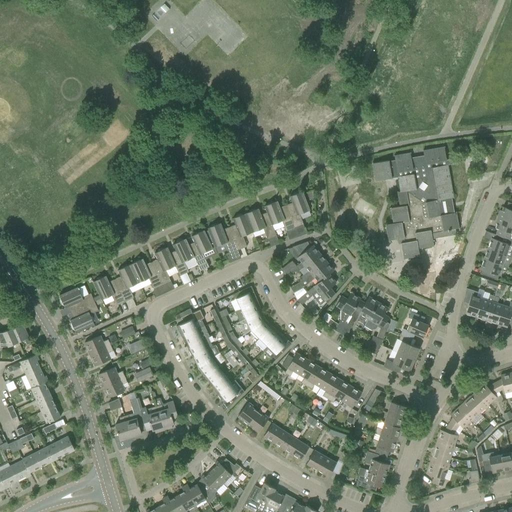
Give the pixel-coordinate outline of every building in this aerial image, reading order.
[(389,161),(372,164),(375,181),(398,177),(400,192),(398,192),(400,207),(391,208),(393,224),(386,225),(389,241),(398,239),(399,244),(401,244),(404,259),(419,256),(418,248),(433,246),(432,239),(456,234),(455,229),(458,228),(456,213),(454,213),(451,198),(453,197),(447,165),(449,165),(449,160),(446,160),(444,147),(423,151),(424,156),(411,158),(410,153),(394,156),(395,161),(389,162),(389,161)] [(292,203),(286,206),(291,218),(295,228),(303,225),(299,214),(310,210),(304,194),(303,192),(300,193),(297,192),(294,193),(292,196),(289,197),(292,203)] [(264,206),(267,213),(272,225),(282,221),(284,227),(286,232),(295,228),(291,218),(286,206),(280,208),(277,201),(274,202),(271,202),(269,203),(267,205),(264,206)] [(511,203),(508,202),(506,208),(503,207),(501,211),(500,210),(498,217),(511,222),(511,203)] [(267,239),(276,236),(274,231),(272,225),(267,213),(261,215),(258,209),(256,210),(253,209),(250,210),(248,213),(245,214),(253,232),(263,229),(267,239)] [(235,225),(229,228),(238,250),(247,247),(243,236),(253,232),(245,214),(243,215),(240,214),(237,215),(235,218),(233,219),(235,225)] [(496,235),(498,236),(511,240),(511,222),(498,217),(495,224),(496,224),(495,228),(498,229),(496,235)] [(210,227),(207,228),(209,233),(214,247),(225,243),(229,254),(228,257),(230,262),(235,260),(232,252),(238,250),(229,228),(223,230),(220,223),(218,224),(215,224),(212,225),(210,227)] [(194,243),(188,245),(194,257),(200,271),(209,267),(205,259),(202,253),(212,249),(213,249),(212,248),(214,247),(209,233),(206,234),(204,230),(201,232),(198,231),(196,232),(195,234),(194,235),(191,236),(194,243)] [(488,249),(506,255),(511,240),(498,236),(496,240),(491,238),(488,249)] [(194,257),(188,245),(185,239),(183,240),(180,240),(177,241),(175,244),(173,245),(176,251),(170,254),(175,266),(180,276),(189,272),(184,262),(194,257)] [(292,261),(281,269),(284,275),(299,271),(305,266),(304,266),(320,254),(312,245),(311,246),(307,242),(292,248),(299,256),(297,257),(301,262),(296,267),(292,261)] [(166,271),(175,266),(170,254),(167,248),(164,249),(162,249),(159,250),(157,252),(154,253),(157,260),(151,262),(162,285),(170,281),(166,271)] [(508,268),(511,257),(506,255),(488,249),(484,259),(508,268)] [(303,275),(299,278),(300,282),(306,279),(327,262),(320,254),(304,266),(305,266),(308,271),(303,275)] [(153,289),(162,285),(151,262),(146,265),(143,259),(140,260),(137,260),(134,261),(132,264),(130,265),(139,283),(148,278),(153,289)] [(480,274),(490,278),(497,280),(499,276),(502,270),(507,272),(508,268),(484,259),(480,269),(482,270),(480,274)] [(334,271),(327,262),(306,279),(309,283),(314,278),(318,283),(329,274),(329,275),(334,271)] [(115,280),(125,302),(133,298),(129,288),(139,283),(130,265),(128,266),(125,265),(122,267),(120,269),(117,270),(120,277),(115,280)] [(318,283),(297,300),(301,305),(317,292),(325,302),(335,294),(330,288),(336,283),(329,275),(329,274),(318,283)] [(99,295),(101,299),(101,300),(112,296),(116,306),(125,302),(115,280),(109,282),(106,276),(103,277),(100,277),(97,278),(96,281),(93,282),(99,295)] [(498,284),(488,281),(486,285),(497,289),(498,284)] [(290,288),(293,293),(303,288),(300,282),(290,288)] [(498,284),(497,289),(496,291),(502,293),(505,285),(499,283),(498,284)] [(230,302),(235,312),(240,309),(257,301),(251,286),(232,295),(235,300),(230,302)] [(69,306),(72,312),(94,302),(93,298),(90,294),(82,297),(77,287),(59,295),(60,298),(60,301),(61,304),(63,306),(65,308),(69,306)] [(471,316),(476,317),(482,298),(476,296),(477,292),(466,288),(462,302),(468,304),(465,313),(466,314),(466,315),(471,316)] [(341,309),(341,310),(341,320),(334,330),(340,334),(346,323),(345,322),(350,315),(351,316),(354,310),(359,300),(360,300),(361,299),(351,293),(347,300),(341,296),(336,305),(336,306),(341,309)] [(482,298),(476,317),(480,319),(480,320),(484,321),(485,320),(486,321),(494,296),(490,295),(488,300),(482,298)] [(494,296),(486,321),(487,321),(487,322),(491,323),(492,322),(496,324),(502,305),(497,304),(499,298),(494,296)] [(350,315),(345,322),(346,323),(340,334),(345,337),(351,326),(354,323),(355,323),(358,318),(357,315),(358,313),(368,319),(378,302),(368,297),(364,303),(360,300),(359,300),(354,310),(351,316),(350,315)] [(72,329),(75,330),(76,333),(94,325),(90,315),(98,311),(96,306),(103,303),(101,300),(101,299),(72,312),(74,318),(70,320),(71,323),(71,326),(72,329)] [(240,309),(245,319),(262,311),(257,301),(240,309)] [(368,319),(364,326),(372,330),(376,329),(378,327),(379,325),(383,328),(384,326),(389,318),(384,315),(388,308),(378,302),(368,319)] [(496,324),(501,325),(500,326),(505,328),(505,327),(507,327),(509,321),(511,321),(511,302),(510,302),(509,307),(502,305),(496,324)] [(181,318),(192,313),(190,309),(179,314),(181,318)] [(216,315),(214,309),(210,311),(212,317),(214,320),(218,318),(216,315)] [(183,323),(176,327),(181,337),(198,329),(195,323),(199,321),(204,318),(203,316),(200,310),(192,314),(192,313),(181,318),(183,323)] [(262,311),(245,319),(238,322),(244,335),(250,330),(265,320),(262,311)] [(403,329),(400,334),(401,335),(403,335),(412,339),(414,334),(423,337),(428,326),(419,322),(422,317),(416,314),(411,312),(408,318),(412,319),(407,330),(403,329)] [(326,313),(321,319),(327,323),(331,317),(326,313)] [(215,321),(212,322),(215,328),(221,325),(221,324),(218,318),(214,320),(215,321)] [(227,320),(223,322),(225,326),(228,332),(232,330),(229,324),(227,320)] [(265,320),(250,330),(259,339),(272,326),(265,320)] [(391,320),(387,330),(392,332),(393,332),(397,323),(391,320)] [(24,340),(27,345),(31,344),(22,324),(13,328),(19,342),(24,340)] [(259,339),(256,343),(263,350),(267,347),(280,333),(272,326),(259,339)] [(123,339),(134,334),(132,327),(121,332),(123,339)] [(0,346),(0,347),(8,346),(8,347),(19,342),(13,328),(1,333),(0,332),(0,346)] [(198,329),(181,337),(186,347),(202,339),(198,329)] [(271,351),(278,357),(286,349),(283,347),(289,341),(280,333),(267,347),(271,351)] [(115,335),(109,338),(111,344),(117,341),(115,335)] [(397,353),(414,360),(419,348),(410,345),(412,339),(401,335),(399,340),(402,341),(397,353)] [(90,354),(111,345),(108,339),(103,342),(100,336),(84,343),(90,354)] [(367,350),(367,351),(371,352),(376,354),(380,346),(381,343),(382,340),(373,336),(367,350)] [(202,339),(186,347),(191,356),(212,347),(207,337),(202,339)] [(141,340),(136,342),(139,350),(145,348),(141,340)] [(116,357),(111,345),(90,354),(95,366),(104,362),(116,357)] [(212,347),(191,356),(197,367),(214,356),(219,353),(215,345),(212,347)] [(296,353),(284,373),(290,376),(295,380),(298,375),(307,360),(296,353)] [(414,360),(397,353),(393,363),(386,360),(383,366),(387,368),(398,373),(400,367),(409,371),(414,360)] [(27,359),(20,362),(25,374),(40,368),(36,361),(38,360),(36,355),(27,359)] [(220,364),(214,356),(197,367),(204,377),(220,364)] [(301,383),(306,386),(318,367),(307,360),(298,375),(304,378),(301,383)] [(220,364),(204,377),(211,386),(224,375),(218,367),(220,365),(220,364)] [(104,386),(125,377),(122,371),(117,374),(114,367),(108,370),(98,374),(104,386)] [(320,388),(329,373),(318,367),(306,386),(312,389),(315,384),(320,388)] [(40,368),(25,374),(31,386),(47,379),(45,376),(44,377),(40,368)] [(142,380),(153,375),(150,368),(138,373),(134,375),(137,382),(142,380)] [(253,368),(249,371),(256,379),(260,376),(253,368)] [(329,373),(320,388),(325,391),(322,396),(328,399),(340,380),(329,373)] [(511,374),(511,373),(500,375),(501,379),(494,383),(498,391),(503,389),(504,393),(505,393),(511,391),(511,374)] [(224,375),(211,386),(217,395),(231,384),(224,375)] [(127,383),(125,377),(104,386),(109,398),(118,394),(125,391),(122,385),(127,383)] [(48,381),(47,379),(31,386),(32,388),(31,388),(35,399),(49,393),(45,383),(48,381)] [(163,379),(160,381),(156,382),(159,388),(166,385),(163,379)] [(340,380),(328,399),(333,403),(336,398),(341,401),(350,386),(340,380)] [(231,384),(217,395),(224,404),(228,409),(241,396),(241,395),(244,392),(235,381),(231,384)] [(260,381),(257,385),(264,390),(271,395),(273,391),(267,386),(260,381)] [(494,394),(498,391),(494,383),(487,387),(484,384),(476,392),(488,405),(497,397),(494,394)] [(350,386),(341,401),(347,404),(344,409),(349,413),(356,401),(361,393),(350,386)] [(284,387),(280,393),(285,396),(289,390),(284,387)] [(9,391),(11,398),(19,394),(17,388),(9,391)] [(381,391),(375,389),(368,401),(373,404),(381,391)] [(271,395),(272,396),(277,400),(280,397),(273,391),(271,395)] [(489,406),(488,405),(476,392),(467,399),(479,413),(484,409),(485,409),(489,406)] [(41,411),(55,405),(49,393),(35,399),(41,411)] [(294,394),(290,399),(295,403),(299,397),(294,394)] [(137,398),(130,401),(134,416),(141,414),(140,409),(137,398)] [(121,407),(120,404),(118,399),(108,403),(110,411),(121,407)] [(475,418),(475,417),(479,413),(467,399),(459,407),(471,421),(471,422),(475,418)] [(162,405),(157,406),(164,431),(172,428),(171,424),(174,424),(172,417),(177,415),(175,407),(173,401),(166,403),(168,409),(164,411),(162,405)] [(238,416),(248,424),(257,412),(252,407),(253,406),(248,402),(238,416)] [(387,414),(402,419),(406,407),(391,402),(387,414)] [(12,405),(10,406),(7,408),(9,414),(15,411),(12,405)] [(55,405),(41,411),(46,424),(60,417),(55,405)] [(154,430),(155,433),(164,431),(157,406),(146,410),(145,407),(140,409),(141,414),(146,430),(151,429),(152,430),(154,430)] [(448,424),(456,429),(459,425),(462,428),(471,421),(459,407),(450,415),(453,418),(448,424)] [(315,409),(312,414),(317,417),(320,412),(315,409)] [(9,414),(12,419),(17,417),(15,411),(9,414)] [(257,412),(248,424),(258,432),(269,418),(264,415),(263,416),(257,412)] [(502,415),(505,422),(511,418),(511,416),(510,412),(502,415)] [(384,425),(400,430),(401,428),(399,428),(402,419),(387,414),(384,425)] [(124,416),(130,437),(141,433),(137,418),(131,420),(129,415),(124,416)] [(130,437),(124,416),(119,418),(121,423),(115,425),(120,440),(130,437)] [(51,431),(56,429),(65,425),(63,419),(49,426),(51,431)] [(273,443),(281,430),(272,423),(269,428),(263,437),(273,443)] [(437,441),(454,446),(457,436),(453,434),(456,429),(448,424),(444,431),(440,430),(437,441)] [(380,435),(380,436),(396,441),(400,430),(384,425),(382,429),(377,427),(375,434),(380,435)] [(16,430),(19,436),(24,433),(22,427),(16,430)] [(273,443),(282,448),(290,435),(281,430),(273,443)] [(28,441),(34,439),(31,433),(26,436),(28,441)] [(483,434),(477,439),(480,442),(486,436),(483,434)] [(282,448),(291,454),(299,441),(290,435),(282,448)] [(20,438),(20,439),(22,444),(28,441),(26,436),(20,438)] [(56,442),(63,456),(75,450),(68,436),(56,442)] [(393,453),(396,441),(380,436),(378,441),(373,439),(371,446),(393,453)] [(0,445),(0,446),(2,451),(9,448),(12,453),(18,450),(14,441),(8,444),(6,442),(0,445)] [(299,441),(291,454),(300,460),(306,452),(309,447),(299,441)] [(455,447),(454,446),(437,441),(433,452),(450,457),(452,451),(453,452),(455,447)] [(469,449),(473,449),(478,444),(473,441),(469,445),(468,449),(469,449)] [(52,461),(63,456),(56,442),(46,447),(52,461)] [(480,446),(476,450),(479,462),(482,461),(489,460),(492,473),(503,471),(499,455),(494,456),(493,452),(483,455),(480,446)] [(41,467),(52,461),(46,447),(34,453),(41,467)] [(317,470),(325,457),(314,450),(311,455),(306,464),(317,470)] [(360,468),(385,476),(389,465),(376,461),(378,455),(367,451),(363,462),(370,464),(368,470),(360,468)] [(430,463),(447,468),(449,464),(448,463),(450,457),(433,452),(430,463)] [(499,455),(503,471),(511,468),(511,462),(510,452),(499,455)] [(22,459),(23,460),(29,473),(30,472),(41,467),(34,453),(22,459)] [(325,457),(317,470),(329,477),(334,468),(336,463),(325,457)] [(216,465),(211,471),(223,484),(240,466),(235,463),(234,465),(225,458),(220,464),(217,461),(215,464),(216,465)] [(26,478),(28,477),(31,475),(30,472),(29,473),(23,460),(10,467),(17,480),(25,476),(26,478)] [(447,468),(430,463),(426,474),(434,476),(432,483),(442,486),(444,479),(443,479),(445,473),(447,468)] [(9,484),(17,480),(10,467),(0,471),(0,477),(5,488),(10,486),(9,484)] [(358,475),(359,475),(359,476),(356,486),(367,489),(369,484),(381,488),(385,476),(360,468),(358,475)] [(206,483),(200,491),(206,499),(209,504),(215,497),(215,492),(223,484),(211,471),(205,477),(203,475),(201,478),(206,483)] [(340,473),(338,480),(344,482),(346,475),(340,473)] [(250,494),(248,498),(257,503),(253,509),(258,511),(262,511),(266,505),(275,489),(264,483),(261,489),(255,485),(250,494)] [(184,486),(196,505),(206,499),(200,491),(197,484),(189,488),(187,484),(184,486)] [(196,505),(184,486),(181,488),(184,492),(177,496),(186,511),(196,505)] [(239,487),(233,493),(237,497),(243,491),(239,487)] [(266,505),(262,511),(282,511),(286,505),(281,502),(284,496),(274,491),(275,489),(266,505)] [(167,496),(165,498),(172,511),(184,511),(186,511),(177,496),(170,500),(167,496)] [(164,503),(157,507),(159,511),(172,511),(165,498),(162,499),(164,503)] [(282,511),(303,511),(306,508),(305,508),(295,502),(292,508),(286,505),(282,511)]
